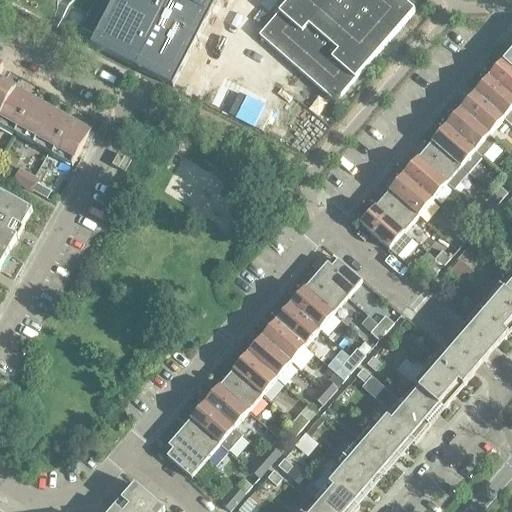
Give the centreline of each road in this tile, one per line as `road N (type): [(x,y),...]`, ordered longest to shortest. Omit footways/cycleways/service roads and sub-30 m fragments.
road 1 (residential): [(0,318),(130,92),(0,24)]
road 2 (residential): [(128,448),(322,218)]
road 3 (residential): [(322,218),(498,16),(496,0)]
road 4 (residential): [(511,380),(322,218)]
road 5 (residential): [(400,511),(511,383)]
road 6 (residential): [(0,493),(50,503),(85,490),(128,448)]
